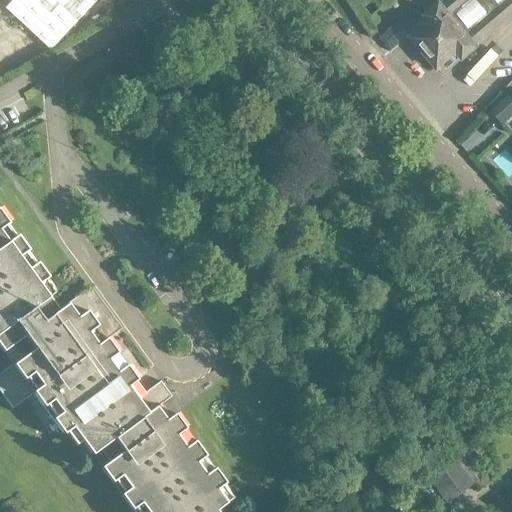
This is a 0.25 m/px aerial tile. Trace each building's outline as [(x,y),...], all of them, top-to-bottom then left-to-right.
[(11,0),(4,8),(49,50),(95,0),(11,0)] [(441,3),(440,4),(426,15),(427,17),(408,33),(441,73),(461,57),(462,58),(476,46),(475,45),(511,13),(511,0),(447,0),(442,4),(441,3)] [(502,124),(511,114),(511,100),(510,98),(493,113),(502,124)] [(0,346),(3,351),(12,346),(21,358),(0,372),(0,390),(12,408),(41,386),(92,455),(100,449),(109,461),(100,467),(112,483),(120,477),(129,488),(121,495),(132,509),(141,503),(146,511),(217,511),(216,510),(226,503),(216,488),(225,482),(214,468),(205,474),(197,462),(205,456),(195,441),(186,447),(177,434),(186,429),(175,413),(166,419),(157,407),(171,396),(160,381),(137,397),(129,385),(132,383),(102,342),(115,332),(85,291),(59,310),(39,284),(48,277),(37,262),(28,269),(20,257),(29,251),(17,235),(8,241),(0,229),(0,228),(8,223),(0,211),(0,346)] [(477,439),(426,476),(445,503),(477,480),(464,462),(475,453),(477,455),(485,449),(477,439)]
